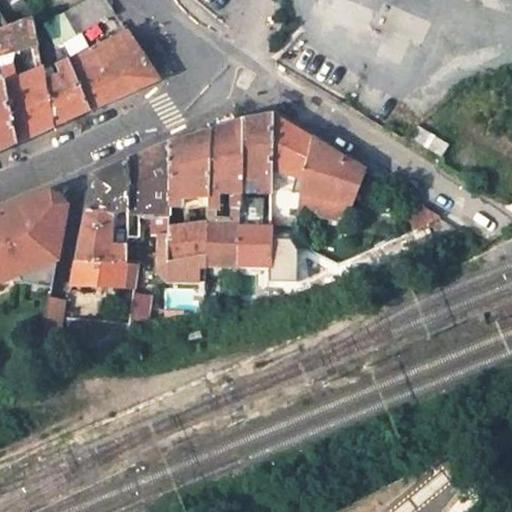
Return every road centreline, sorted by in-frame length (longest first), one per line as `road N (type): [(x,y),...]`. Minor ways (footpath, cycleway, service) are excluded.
road 1 (residential): [(250,77),(496,230)]
road 2 (unclassified): [(0,177),(250,77)]
road 3 (residential): [(147,0),(250,77)]
